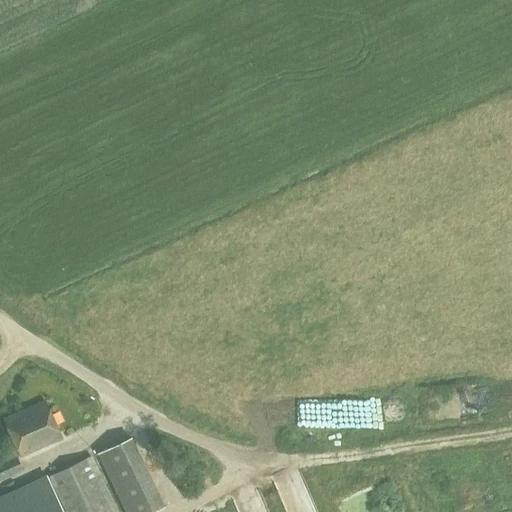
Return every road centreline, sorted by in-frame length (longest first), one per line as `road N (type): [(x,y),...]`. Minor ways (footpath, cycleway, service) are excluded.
road 1 (track): [(296,461),(235,453),(151,418),(0,321)]
road 2 (track): [(296,461),(511,432)]
